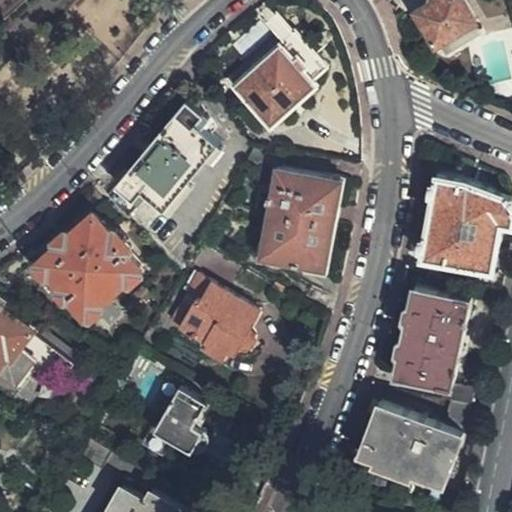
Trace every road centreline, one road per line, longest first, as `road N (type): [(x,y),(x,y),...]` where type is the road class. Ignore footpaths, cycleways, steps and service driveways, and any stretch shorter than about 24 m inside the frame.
road 1 (residential): [(283,511),(367,307),(389,202),(394,93)]
road 2 (residential): [(228,0),(62,177),(0,228)]
road 3 (tertiary): [(487,511),(511,375)]
road 4 (residential): [(511,148),(394,93)]
